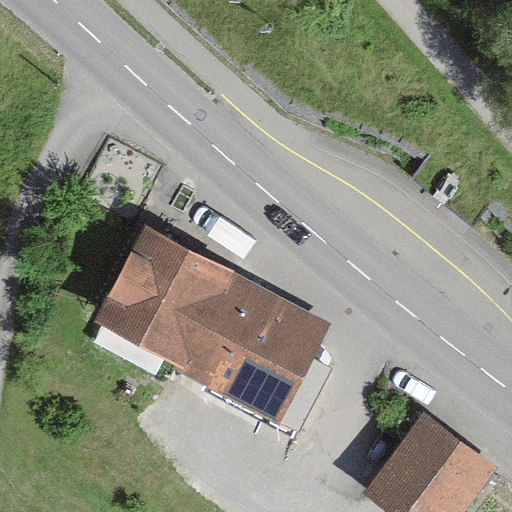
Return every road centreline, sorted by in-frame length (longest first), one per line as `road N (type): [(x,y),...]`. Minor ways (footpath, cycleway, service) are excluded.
road 1 (primary): [(511,389),(340,254),(122,62)]
road 2 (unclassified): [(0,340),(25,223),(51,162),(122,62)]
